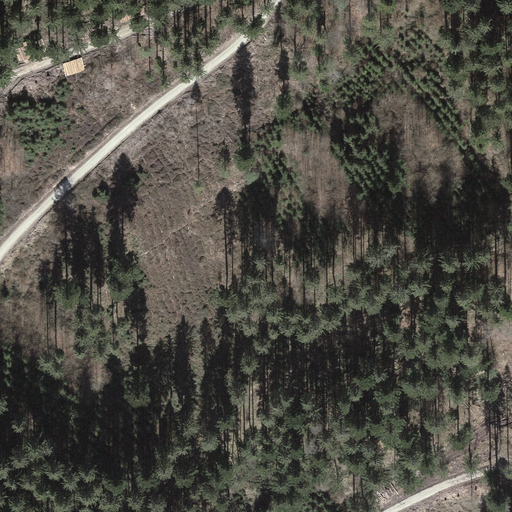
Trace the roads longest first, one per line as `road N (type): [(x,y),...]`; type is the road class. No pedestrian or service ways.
road 1 (track): [(280,0),(123,136),(0,258)]
road 2 (track): [(0,77),(226,0)]
road 3 (track): [(382,511),(511,472)]
